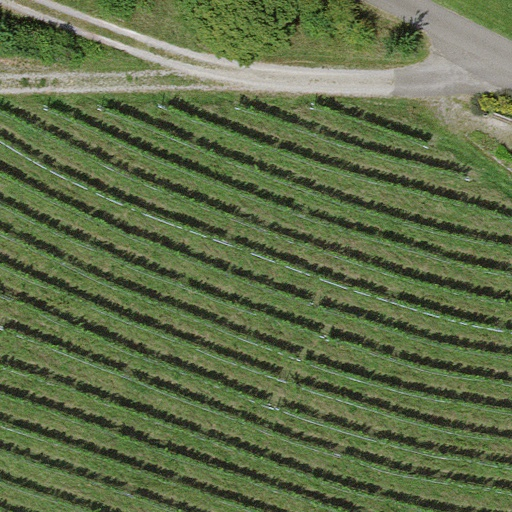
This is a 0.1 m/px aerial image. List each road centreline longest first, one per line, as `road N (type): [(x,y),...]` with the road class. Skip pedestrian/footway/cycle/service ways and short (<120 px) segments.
road 1 (track): [(246,78),(0,81)]
road 2 (unclassified): [(511,58),(393,0)]
